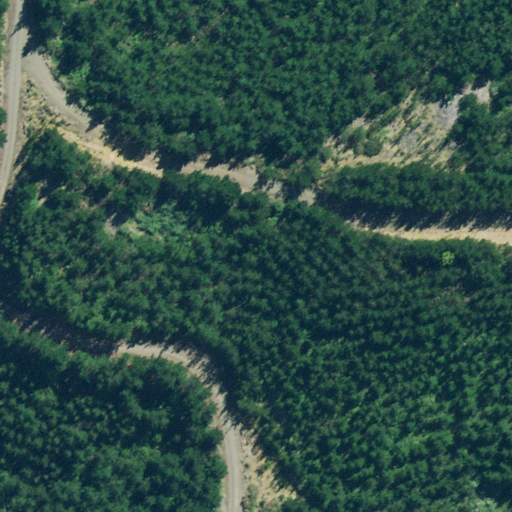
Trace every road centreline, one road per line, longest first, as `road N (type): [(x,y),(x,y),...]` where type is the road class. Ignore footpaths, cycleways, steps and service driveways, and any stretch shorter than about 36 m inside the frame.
road 1 (track): [(253,511),(228,362),(96,342),(0,284)]
road 2 (track): [(0,194),(48,0)]
